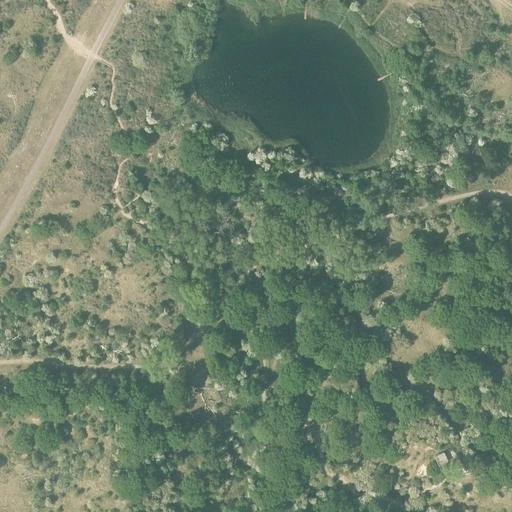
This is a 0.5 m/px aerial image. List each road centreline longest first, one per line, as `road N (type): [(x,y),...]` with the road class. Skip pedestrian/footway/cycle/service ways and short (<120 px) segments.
road 1 (track): [(511,196),(456,197),(282,250),(253,264),(224,299)]
road 2 (track): [(0,230),(120,0)]
road 3 (track): [(0,363),(167,361),(224,299)]
